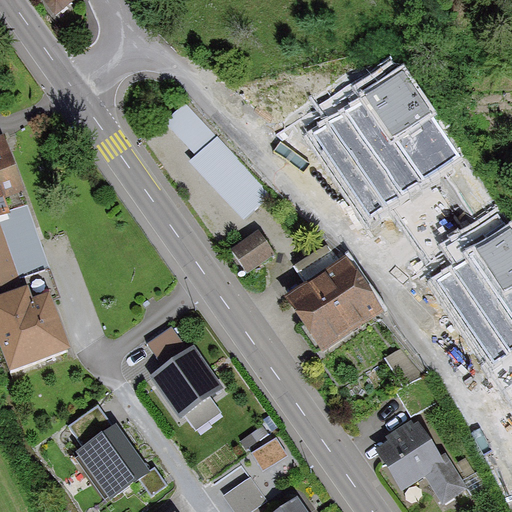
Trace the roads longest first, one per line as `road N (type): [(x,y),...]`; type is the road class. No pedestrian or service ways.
road 1 (residential): [(118,28),(132,27),(152,44),(375,262),(511,490)]
road 2 (tertiary): [(372,511),(82,102)]
